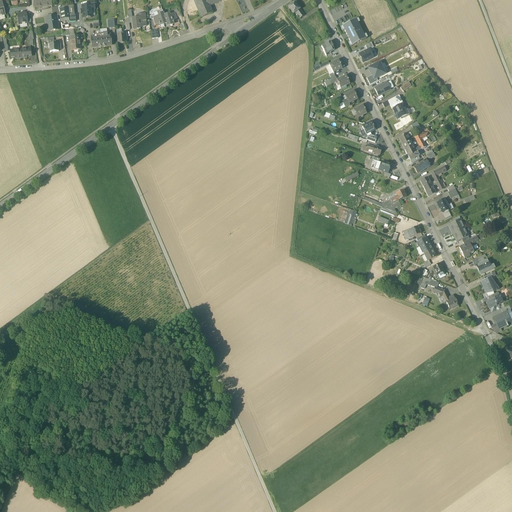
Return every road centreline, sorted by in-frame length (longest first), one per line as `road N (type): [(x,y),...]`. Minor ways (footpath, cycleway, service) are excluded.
road 1 (track): [(110,126),(273,511)]
road 2 (residential): [(318,0),(485,333)]
road 3 (residential): [(234,35),(0,206)]
road 4 (track): [(485,333),(293,257),(296,195)]
road 5 (track): [(279,5),(313,48),(296,195)]
road 6 (residential): [(231,22),(119,59),(39,68)]
